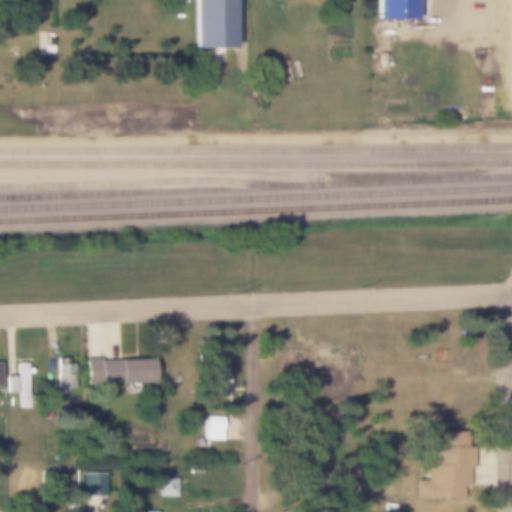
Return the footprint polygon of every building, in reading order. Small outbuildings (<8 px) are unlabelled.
[(229,0),(229,49),(189,49),(189,0),(229,0)] [(413,0),(413,20),(373,20),(373,0),(413,0)] [(55,364),(55,358),(65,358),(65,364),(73,364),(73,397),(53,397),(53,364),(55,364)] [(98,358),(98,361),(149,361),(149,384),(83,384),(83,358),(98,358)] [(14,377),(14,363),(24,363),(24,368),(30,368),(30,374),(24,374),(24,409),(14,409),(14,392),(4,392),(4,377),(14,377)] [(225,366),(225,397),(205,397),(205,366),(225,366)] [(452,423),(460,428),(481,389),(473,385),(452,423)] [(203,417),(219,417),(219,427),(221,427),(221,441),(203,441),(203,417)] [(424,481),(424,466),(429,466),(429,453),(418,453),(418,431),(467,431),(467,447),(472,447),(472,469),(467,469),(467,486),(460,486),(460,498),(415,498),(415,481),(424,481)] [(201,438),(201,447),(193,447),(193,438),(201,438)] [(102,473),(102,496),(80,496),(80,473),(102,473)] [(157,479),(176,479),(176,496),(157,496),(157,479)]
